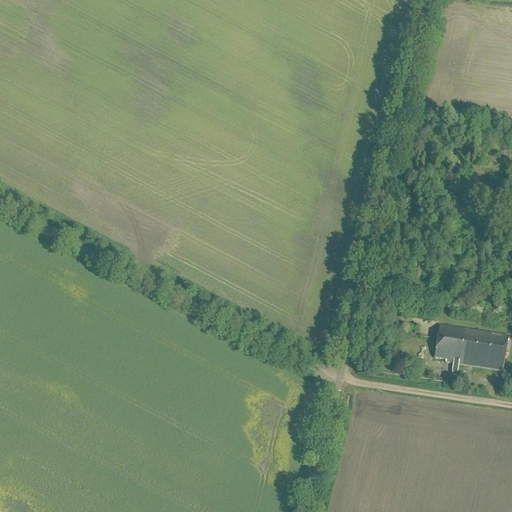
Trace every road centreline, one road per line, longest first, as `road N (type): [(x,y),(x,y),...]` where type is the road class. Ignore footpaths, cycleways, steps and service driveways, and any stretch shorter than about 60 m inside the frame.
road 1 (unclassified): [(340,382),(429,0)]
road 2 (unclassified): [(340,382),(0,206)]
road 3 (unclassified): [(310,511),(340,382)]
